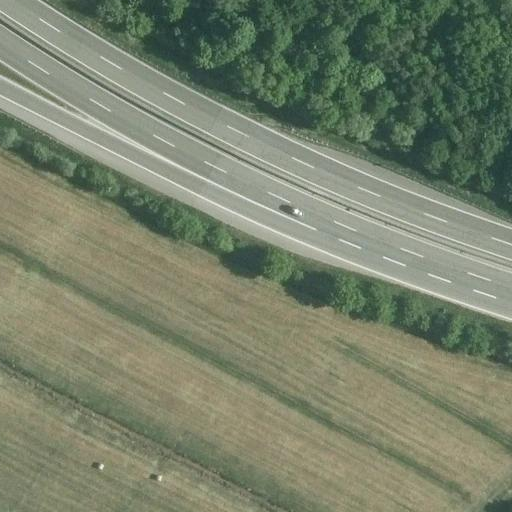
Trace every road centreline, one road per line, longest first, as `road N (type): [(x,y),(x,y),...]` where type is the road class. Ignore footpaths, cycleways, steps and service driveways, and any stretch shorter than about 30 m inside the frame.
road 1 (motorway): [(511,246),(265,146),(7,0)]
road 2 (motorway): [(0,42),(187,156)]
road 3 (motorway): [(0,86),(99,136),(187,156)]
